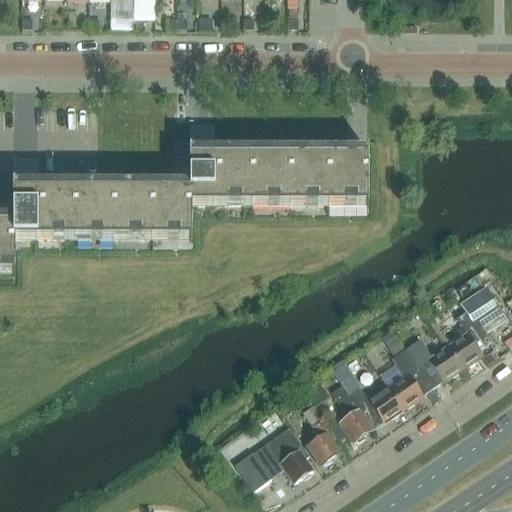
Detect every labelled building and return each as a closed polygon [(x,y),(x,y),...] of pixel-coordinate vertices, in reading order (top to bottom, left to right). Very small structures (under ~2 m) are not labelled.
[(32,22),(22,22),(22,33),(32,33),(32,22)] [(99,22),(88,22),(88,33),(99,33),(99,22)] [(211,22),(200,22),(200,33),(211,33),(211,22)] [(177,33),(177,23),(167,23),(166,33),(177,33)] [(187,23),(177,23),(177,33),(187,33),(187,23)] [(253,23),(243,23),(243,33),(253,33),(253,23)] [(298,23),(287,23),(287,33),(298,33),(298,23)] [(0,275),(13,276),(13,277),(14,277),(14,243),(190,243),(190,244),(192,244),(192,209),(366,209),(368,209),(368,153),(367,153),(213,153),(209,153),(201,153),(191,153),(190,153),(190,187),(37,187),(25,187),(14,187),(12,187),(12,222),(0,221),(0,275)] [(485,290),(461,306),(467,315),(478,331),(479,331),(502,315),(485,290)] [(456,323),(466,338),(448,350),(462,372),(481,358),(478,354),(480,353),(489,346),(479,331),(478,331),(467,315),(456,323)] [(399,345),(391,333),(382,339),(390,351),(399,345)] [(462,372),(448,350),(431,362),(419,343),(405,353),(432,393),(462,372)] [(432,393),(405,353),(391,363),(403,381),(387,392),(402,413),(432,393)] [(341,364),(330,372),(342,390),(353,382),(341,364)] [(319,386),(304,396),(314,411),(329,401),(319,386)] [(353,446),(372,433),(371,431),(364,422),(349,399),(342,390),(332,397),(347,420),(339,426),(328,433),(334,441),(341,451),(351,444),(353,446)] [(402,413),(387,392),(368,405),(359,391),(349,399),(364,422),(371,431),(380,424),(382,427),(402,413)] [(312,411),(303,418),(312,431),(322,425),(312,411)] [(306,449),(320,469),(340,455),(331,443),(334,441),(328,433),(322,425),(312,431),(311,433),(317,442),(306,449)] [(310,476),(312,475),(304,463),(307,460),(291,436),(267,452),(268,453),(254,462),(254,461),(237,473),(253,496),(270,484),(268,482),(281,473),(292,489),(301,482),(304,483),(310,480),(310,476)]
